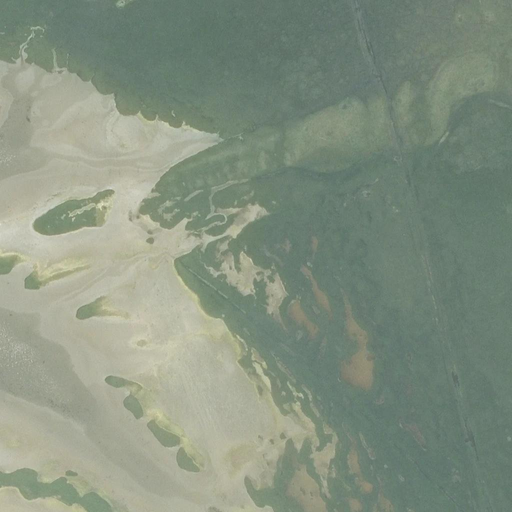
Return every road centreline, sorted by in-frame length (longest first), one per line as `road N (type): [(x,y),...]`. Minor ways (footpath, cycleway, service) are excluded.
road 1 (track): [(489,511),(359,0)]
road 2 (track): [(462,511),(269,334)]
